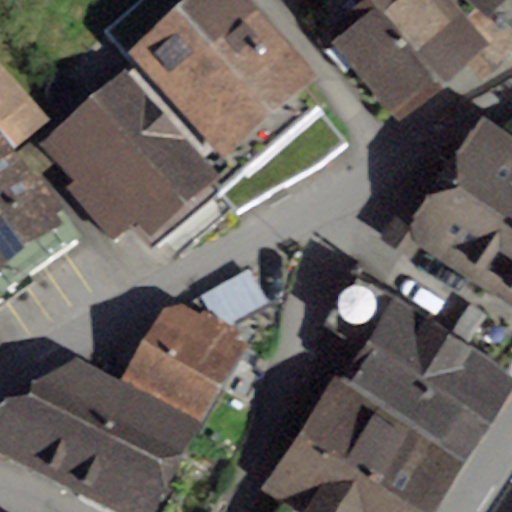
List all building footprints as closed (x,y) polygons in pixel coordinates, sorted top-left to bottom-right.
[(297,86),(308,76),(278,41),(269,48),(227,0),(143,0),(104,35),(135,71),(46,152),(78,188),(71,193),(114,242),(196,172),(235,215),(318,168),(345,147),(297,86)] [(464,40),(493,15),(477,1),(475,0),(375,0),(323,44),(348,74),(361,63),(392,100),(464,40)] [(511,0),(475,0),(477,1),(493,15),(511,31),(511,0)] [(0,74),(0,140),(11,150),(41,122),(0,74)] [(379,282),(393,291),(506,366),(511,357),(511,149),(486,133),(462,169),(438,153),(404,205),(422,217),(380,282),(379,282)] [(0,148),(0,291),(2,295),(77,243),(38,189),(32,193),(0,148)] [(336,307),(370,329),(386,301),(393,291),(379,282),(356,267),(336,307)] [(460,438),(501,375),(386,301),(370,329),(372,330),(349,366),(377,384),(460,438)] [(180,310),(130,391),(183,426),(239,338),(228,331),(225,337),(205,321),(203,325),(180,310)] [(281,469),(348,511),(412,511),(460,438),(377,384),(349,366),(281,469)] [(39,477),(105,511),(139,511),(180,435),(65,374),(42,419),(20,408),(0,420),(0,441),(45,466),(39,477)] [(299,511),(287,503),(280,511),(299,511)]
